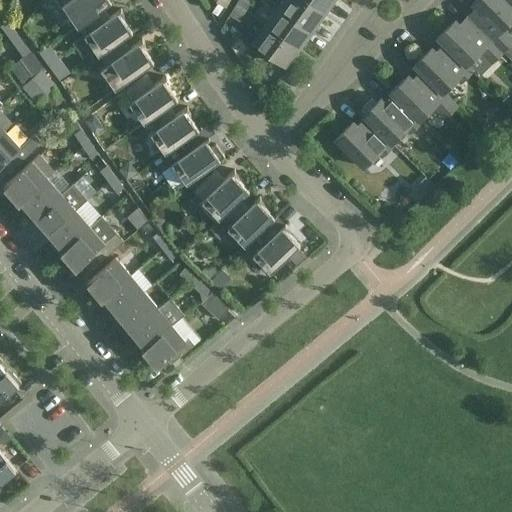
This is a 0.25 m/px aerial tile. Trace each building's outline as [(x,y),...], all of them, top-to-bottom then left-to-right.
[(50,0),(46,5),(57,15),(66,8),(77,24),(80,22),(102,7),(111,0),(50,0)] [(237,0),(235,4),(245,10),(250,0),(237,0)] [(306,0),(283,0),(279,7),(312,31),(321,18),(318,16),(321,11),(306,0)] [(333,0),(306,0),(321,11),(325,6),(328,8),(333,0)] [(511,8),(503,0),(473,0),(472,2),(476,6),(467,15),(502,50),(511,40),(511,37),(502,28),(511,18),(511,8)] [(511,0),(503,0),(511,8),(511,0)] [(245,10),(235,4),(229,14),(239,20),(245,10)] [(102,7),(80,22),(87,32),(72,42),(87,63),(102,52),(123,37),(132,31),(117,11),(109,16),(102,7)] [(279,7),(266,24),(296,46),(300,41),(303,43),(312,31),(279,7)] [(502,50),(467,15),(458,24),(454,19),(437,36),(443,43),(444,42),(466,64),(480,50),(491,61),(502,50)] [(0,25),(12,41),(19,36),(7,20),(0,24),(0,25)] [(292,51),(296,46),(266,24),(253,42),(263,49),(263,51),(263,52),(263,53),(264,55),(264,56),(265,57),(267,57),(268,58),(269,58),(271,58),(272,58),(273,57),(286,66),(295,53),(292,51)] [(23,56),(30,51),(19,36),(12,41),(23,56)] [(123,37),(102,52),(109,62),(100,68),(115,89),(153,62),(139,41),(130,47),(123,37)] [(444,42),(443,43),(435,51),(431,47),(413,64),(420,70),(442,92),(443,91),(457,77),(460,81),(472,69),(466,64),(444,42)] [(38,50),(56,79),(66,73),(49,44),(38,50)] [(30,51),(23,56),(20,59),(32,75),(42,67),(30,51)] [(55,84),(41,69),(22,87),(36,102),(55,84)] [(420,70),(411,79),(407,74),(390,91),(392,93),(393,93),(418,119),(419,119),(433,105),(444,116),(456,105),(443,91),(442,92),(420,70)] [(143,122),(147,120),(168,104),(177,99),(162,78),(154,84),(147,73),(125,89),(132,99),(129,101),(143,122)] [(393,93),(392,93),(384,102),(379,98),(376,101),(371,97),(358,110),(365,117),(365,116),(391,142),(392,142),(406,128),(409,132),(421,120),(419,119),(418,119),(393,93)] [(165,153),(168,150),(190,135),(198,129),(183,108),(175,114),(168,104),(147,120),(154,129),(150,132),(165,153)] [(0,133),(4,130),(12,123),(0,109),(0,133)] [(365,116),(365,117),(356,125),(352,121),(335,138),(344,147),(344,149),(344,150),(344,151),(344,153),(345,154),(346,155),(347,156),(349,157),(352,157),(354,157),(363,166),(378,151),(381,155),(393,143),(392,142),(391,142),(365,116)] [(82,145),(90,141),(82,129),(75,133),(82,145)] [(0,163),(1,163),(10,172),(18,164),(36,147),(42,142),(34,133),(28,138),(19,146),(4,130),(0,133),(0,163)] [(165,153),(160,156),(167,166),(172,162),(186,183),(219,159),(224,156),(215,143),(210,147),(205,139),(197,145),(190,135),(168,150),(165,153)] [(97,153),(90,141),(82,145),(90,158),(97,153)] [(46,177),(47,177),(55,170),(40,153),(3,185),(18,202),(20,201),(19,200),(46,177)] [(100,170),(108,181),(116,176),(107,164),(100,170)] [(224,179),(215,169),(193,191),(201,200),(198,203),(216,221),(222,215),(229,208),(241,197),(248,190),(231,172),(224,179)] [(116,176),(108,181),(117,193),(124,187),(116,176)] [(424,176),(415,185),(425,194),(434,186),(424,176)] [(20,201),(33,217),(61,193),(47,177),(46,177),(19,200),(20,201)] [(61,193),(33,217),(48,233),(75,209),(75,210),(87,199),(73,184),(62,194),(61,193)] [(244,245),(247,242),(257,233),(267,224),(274,217),(256,199),(249,206),(241,197),(222,215),(230,224),(227,227),(244,245)] [(89,225),(75,210),(75,209),(48,233),(61,248),(62,249),(89,225)] [(61,248),(60,250),(75,267),(82,261),(90,270),(102,260),(120,244),(124,241),(102,217),(90,227),(89,225),(62,249),(61,248)] [(275,232),(267,224),(257,233),(247,242),(244,245),(270,272),(299,244),(282,226),(275,232)] [(153,235),(162,247),(169,241),(160,229),(153,235)] [(169,241),(162,247),(171,259),(178,254),(169,241)] [(102,296),(130,274),(116,256),(86,281),(101,299),(102,297),(102,296)] [(188,282),(195,275),(185,266),(178,273),(188,282)] [(116,313),(143,290),(130,274),(102,296),(102,297),(116,313)] [(201,302),(212,291),(195,275),(188,282),(200,293),(201,302)] [(116,313),(129,330),(157,307),(143,290),(116,313)] [(212,291),(201,302),(218,319),(229,307),(212,291)] [(129,330),(143,346),(171,323),(172,325),(184,315),(170,299),(158,308),(157,307),(129,330)] [(143,346),(141,347),(156,365),(168,355),(172,360),(193,343),(189,338),(185,341),(172,325),(171,323),(143,346)] [(11,375),(0,362),(0,400),(21,382),(13,372),(11,375)] [(18,389),(0,404),(0,405),(6,412),(24,397),(18,389)] [(0,449),(0,481),(6,476),(8,479),(18,471),(0,449)]
